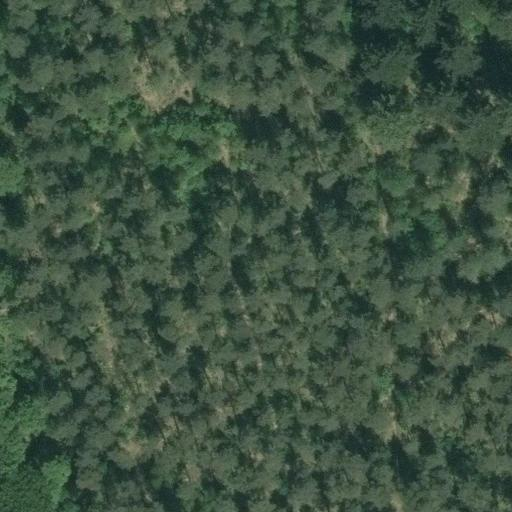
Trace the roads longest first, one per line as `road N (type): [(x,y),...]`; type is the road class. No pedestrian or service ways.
road 1 (track): [(408,511),(386,357),(377,179),(350,0)]
road 2 (track): [(39,511),(0,290)]
